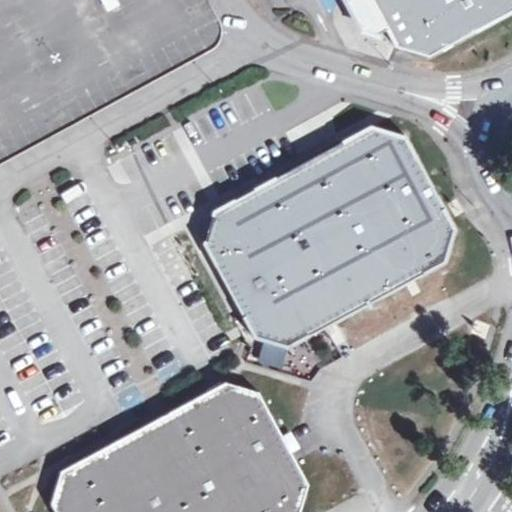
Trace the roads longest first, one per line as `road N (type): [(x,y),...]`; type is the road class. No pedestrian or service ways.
road 1 (unclassified): [(0,183),(257,43)]
road 2 (unclassified): [(511,344),(477,431),(420,511)]
road 3 (unclassified): [(257,43),(411,94)]
